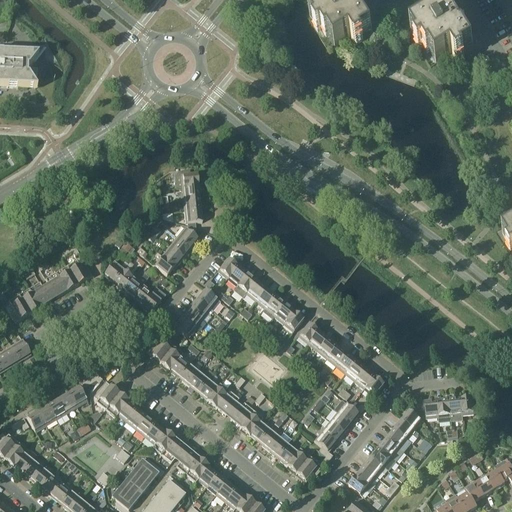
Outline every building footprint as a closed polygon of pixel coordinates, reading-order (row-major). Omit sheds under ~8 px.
[(335,49),(341,45),(349,40),(351,39),(354,45),(355,45),(364,40),(366,39),(372,34),(356,8),(354,9),(352,5),(354,4),(351,0),(326,0),(330,5),(319,11),(310,17),(314,23),(320,34),(321,35),(324,33),(325,33),(335,49)] [(410,33),(421,51),(425,49),(435,65),(450,55),(454,62),(472,50),(456,24),(455,25),(452,21),(454,20),(441,0),(440,0),(423,10),(430,21),(410,33)] [(28,77),(27,77),(28,69),(29,69),(45,48),(0,46),(0,88),(37,90),(28,77)] [(19,152),(15,155),(21,165),(25,163),(19,152)] [(181,190),(198,188),(197,176),(190,177),(189,172),(181,173),(182,178),(180,178),(181,190)] [(199,200),(198,188),(181,190),(182,202),(199,200)] [(200,213),(199,200),(182,202),(184,214),(200,213)] [(75,220),(70,213),(61,218),(66,226),(66,225),(75,220)] [(202,224),(200,213),(184,214),(185,226),(187,226),(187,229),(185,231),(192,236),(195,232),(194,225),(202,224)] [(172,214),(162,216),(163,221),(168,223),(172,224),(173,224),(172,214)] [(511,227),(501,234),(511,252),(511,251),(511,227)] [(152,235),(156,239),(161,233),(156,229),(152,235)] [(183,230),(176,239),(190,251),(198,241),(192,236),(185,231),(183,230)] [(152,235),(147,240),(152,244),(156,239),(152,235)] [(176,239),(168,248),(183,260),(190,251),(176,239)] [(128,253),(131,256),(134,251),(125,244),(117,254),(119,256),(121,253),(125,257),(128,253)] [(74,258),(78,255),(72,246),(60,254),(63,258),(71,253),(74,258)] [(183,260),(168,248),(161,258),(174,268),(175,270),(183,260)] [(145,253),(140,249),(137,253),(141,257),(145,253)] [(154,259),(158,262),(153,267),(166,277),(174,268),(161,258),(157,255),(154,259)] [(226,281),(237,268),(227,261),(217,274),(226,281)] [(48,288),(55,300),(92,277),(82,262),(78,264),(76,262),(45,281),(48,288)] [(44,263),(37,268),(39,273),(47,268),(44,263)] [(124,263),(121,268),(114,263),(102,277),(112,285),(127,265),(124,263)] [(127,265),(112,285),(121,292),(132,278),(128,274),(134,267),(130,264),(128,266),(127,265)] [(237,268),(226,281),(236,289),(246,276),(237,268)] [(33,276),(31,272),(23,277),(25,281),(33,276)] [(151,276),(155,280),(159,275),(155,272),(151,276)] [(138,282),(132,278),(121,292),(130,300),(142,285),(147,278),(144,275),(138,282)] [(246,276),(236,289),(232,293),(242,300),(245,296),(255,283),(246,276)] [(165,289),(168,284),(163,280),(160,285),(165,289)] [(264,291),(255,283),(245,296),(254,304),(264,291)] [(50,303),(43,291),(39,285),(8,304),(9,306),(5,309),(14,325),(50,303)] [(142,285),(130,300),(139,307),(151,293),(142,285)] [(0,290),(0,301),(0,303),(5,300),(2,296),(10,291),(7,286),(0,290)] [(151,293),(139,307),(150,316),(161,301),(162,302),(166,297),(156,289),(152,294),(151,293)] [(203,291),(196,300),(212,314),(220,304),(218,302),(203,291)] [(274,298),(264,291),(254,304),(264,311),(274,298)] [(224,303),(228,298),(224,295),(223,296),(220,300),(224,303)] [(228,298),(224,303),(228,307),(232,301),(228,298)] [(274,298),(264,311),(262,314),(271,321),(273,319),(284,306),(274,298)] [(212,314),(196,300),(188,310),(203,321),(207,315),(210,317),(212,314)] [(293,314),(284,306),(273,319),(282,327),(293,314)] [(203,321),(188,310),(181,319),(195,331),(203,321)] [(242,318),(247,313),(243,310),(238,315),(242,318)] [(230,312),(224,319),(229,322),(235,315),(230,312)] [(247,313),(242,318),(247,322),(251,316),(247,313)] [(302,321),(293,314),(282,327),(292,334),(302,321)] [(181,319),(173,328),(180,334),(187,340),(195,331),(181,319)] [(180,334),(173,328),(169,325),(162,333),(166,336),(169,332),(177,338),(180,334)] [(220,325),(215,331),(219,334),(224,328),(220,325)] [(262,334),(266,329),(262,325),(258,331),(262,334)] [(0,330),(2,334),(9,331),(6,326),(0,328),(0,330)] [(307,346),(317,333),(307,326),(297,338),(307,346)] [(266,329),(262,334),(266,337),(270,332),(266,329)] [(326,341),(317,333),(307,346),(316,354),(326,341)] [(210,334),(206,339),(212,344),(215,339),(210,334)] [(157,339),(145,354),(168,372),(182,355),(163,340),(161,343),(157,339)] [(212,344),(206,339),(202,344),(208,349),(212,344)] [(280,349),(284,344),(280,341),(276,346),(280,349)] [(326,341),(316,354),(325,361),(335,348),(326,341)] [(9,348),(18,364),(30,357),(20,342),(9,348)] [(187,350),(196,358),(199,354),(190,346),(187,350)] [(9,348),(0,353),(0,356),(8,370),(18,364),(9,348)] [(289,348),(285,353),(289,357),(294,351),(289,348)] [(345,356),(335,348),(325,361),(335,369),(345,356)] [(207,353),(204,357),(209,361),(212,357),(207,353)] [(182,356),(182,355),(168,372),(178,380),(189,365),(180,358),(182,356)] [(0,375),(8,370),(0,356),(0,375)] [(354,364),(345,356),(335,369),(344,376),(354,364)] [(305,369),(309,363),(305,360),(301,365),(305,369)] [(313,367),(309,363),(305,369),(309,372),(313,367)] [(354,364),(344,376),(353,384),(364,371),(354,364)] [(198,373),(189,365),(178,380),(187,387),(198,373)] [(364,371),(353,384),(363,392),(373,379),(364,371)] [(198,373),(187,387),(196,395),(208,380),(198,373)] [(323,384),(327,378),(323,375),(319,380),(323,384)] [(88,387),(89,386),(91,395),(99,386),(98,385),(101,381),(95,376),(85,383),(88,387)] [(332,382),(327,378),(323,384),(327,387),(332,382)] [(238,390),(244,383),(240,379),(234,387),(238,390)] [(383,387),(373,379),(363,392),(372,399),(383,387)] [(208,380),(196,395),(205,402),(217,388),(208,380)] [(114,419),(128,402),(105,384),(93,398),(97,402),(96,404),(114,419)] [(219,385),(217,388),(205,402),(224,418),(235,405),(238,401),(219,385)] [(77,387),(66,394),(76,410),(87,403),(77,387)] [(341,399),(346,393),(342,390),(337,395),(341,399)] [(350,397),(346,393),(341,399),(346,402),(350,397)] [(66,394),(56,400),(66,416),(76,410),(66,394)] [(260,396),(254,403),(258,406),(264,399),(260,396)] [(329,401),(324,397),(320,401),(326,406),(329,401)] [(249,398),(245,402),(251,407),(254,403),(249,398)] [(56,400),(46,406),(56,422),(66,416),(56,400)] [(472,400),(459,401),(461,417),(474,416),(473,414),(478,413),(478,406),(472,406),(472,400)] [(459,401),(447,402),(450,424),(462,422),(461,417),(459,401)] [(137,410),(128,402),(114,419),(117,417),(126,424),(137,410)] [(358,417),(344,405),(341,402),(334,412),(337,414),(336,415),(351,426),(358,417)] [(447,402),(435,404),(437,420),(438,425),(450,424),(447,402)] [(437,420),(435,404),(424,405),(424,412),(418,412),(414,417),(420,422),(422,420),(425,420),(425,421),(437,420)] [(237,406),(235,405),(224,418),(226,419),(230,422),(240,409),(237,406)] [(243,405),(240,409),(230,422),(248,437),(262,420),(243,405)] [(360,405),(355,410),(360,414),(364,409),(360,405)] [(46,406),(36,412),(45,428),(56,422),(46,406)] [(137,410),(126,424),(135,432),(146,418),(137,410)] [(407,411),(399,421),(414,433),(422,423),(420,422),(414,417),(407,411)] [(45,428),(36,412),(25,419),(35,435),(45,428)] [(98,414),(93,416),(94,425),(101,416),(98,414)] [(275,425),(279,429),(288,418),(284,415),(275,425)] [(336,415),(329,424),(343,435),(351,426),(336,415)] [(308,416),(305,420),(310,425),(314,421),(308,416)] [(156,425),(146,418),(135,432),(144,439),(156,425)] [(22,420),(10,427),(13,432),(21,427),(24,432),(28,430),(22,420)] [(262,420),(248,437),(258,445),(269,430),(260,423),(262,421),(262,420)] [(310,425),(305,420),(301,425),(307,429),(310,425)] [(414,433),(399,421),(392,430),(407,442),(411,436),(415,439),(418,436),(414,433)] [(294,430),(297,426),(293,422),(289,427),(294,430)] [(343,435),(329,424),(324,430),(322,428),(319,432),(321,434),(335,445),(343,435)] [(156,425),(144,439),(153,447),(151,449),(153,447),(165,433),(156,425)] [(90,432),(89,429),(87,426),(77,432),(80,438),(81,438),(90,432)] [(269,430),(258,445),(267,452),(279,438),(269,430)] [(392,430),(384,440),(399,452),(407,442),(392,430)] [(335,445),(321,434),(319,432),(316,435),(319,437),(314,443),(321,449),(328,454),(335,445)] [(80,438),(76,433),(70,436),(74,442),(80,438)] [(153,447),(151,449),(170,465),(173,461),(184,448),(165,433),(153,447)] [(24,455),(26,452),(7,437),(5,439),(1,436),(0,437),(0,458),(13,469),(24,455)] [(279,438),(267,452),(276,460),(288,446),(279,438)] [(121,447),(125,443),(120,439),(116,443),(121,447)] [(384,440),(377,449),(391,461),(399,452),(384,440)] [(128,453),(131,449),(126,445),(122,449),(128,453)] [(297,453),(288,446),(276,460),(286,468),(299,451),(299,450),(297,453)] [(184,448),(173,461),(176,463),(178,466),(189,452),(186,450),(184,448)] [(328,454),(321,449),(318,453),(325,459),(322,463),(325,466),(332,458),(328,454)] [(391,461),(377,449),(369,458),(388,473),(395,464),(391,461)] [(299,451),(286,468),(309,486),(321,472),(316,468),(318,466),(299,451)] [(26,452),(24,455),(13,469),(22,477),(34,462),(24,455),(26,452)] [(121,452),(115,459),(123,465),(129,458),(121,452)] [(178,466),(175,469),(194,484),(196,482),(208,468),(189,452),(178,466)] [(60,464),(64,459),(57,454),(53,459),(60,464)] [(474,459),(477,465),(482,462),(479,456),(474,459)] [(388,473),(369,458),(362,468),(376,479),(381,474),(384,476),(386,473),(388,474),(388,473)] [(477,465),(474,459),(468,462),(472,468),(477,465)] [(511,466),(508,460),(503,463),(494,469),(495,471),(497,473),(496,473),(503,484),(507,481),(511,477),(511,466)] [(114,502),(111,506),(118,511),(127,511),(157,476),(160,478),(163,474),(147,461),(144,464),(141,462),(110,500),(114,502)] [(418,466),(411,461),(408,464),(409,466),(406,470),(405,471),(406,472),(410,475),(418,466)] [(43,470),(34,462),(22,477),(31,484),(43,470)] [(467,471),(464,465),(459,468),(462,474),(467,471)] [(196,482),(194,484),(196,482),(205,490),(217,475),(208,468),(196,482)] [(376,479),(362,468),(354,477),(372,491),(375,488),(372,485),(376,479)] [(43,470),(31,484),(40,492),(52,477),(43,470)] [(497,473),(495,471),(485,477),(494,492),(504,486),(503,484),(496,473),(497,473)] [(406,472),(402,477),(406,480),(410,475),(406,472)] [(102,474),(96,481),(104,488),(110,481),(102,474)] [(226,483),(217,475),(205,490),(215,497),(226,483)] [(52,477),(40,492),(50,499),(61,485),(52,477)] [(372,491),(354,477),(355,479),(348,488),(361,498),(366,493),(369,495),(372,491)] [(485,477),(474,484),(483,499),(494,492),(485,477)] [(172,511),(184,497),(181,495),(184,491),(168,478),(165,482),(167,483),(144,511),(172,511)] [(441,486),(445,492),(450,489),(446,482),(441,486)] [(236,491),(226,483),(215,497),(224,505),(236,491)] [(389,490),(394,494),(399,488),(394,484),(389,490)] [(483,499),(474,484),(464,490),(467,495),(473,505),(474,504),(483,499)] [(71,492),(61,485),(50,499),(59,507),(71,492)] [(394,494),(389,490),(385,496),(390,500),(394,494)] [(233,511),(245,498),(236,491),(224,505),(232,511),(233,511)] [(71,492),(59,507),(65,511),(69,511),(80,500),(71,492)] [(467,495),(457,501),(455,498),(454,498),(463,511),(473,511),(477,510),(474,504),(473,505),(467,495)] [(261,511),(245,498),(233,511),(261,511)] [(463,511),(454,498),(444,504),(449,511),(463,511)] [(85,511),(89,507),(80,500),(69,511),(85,511)] [(357,503),(349,511),(373,511),(374,511),(359,500),(359,501),(357,503)] [(199,510),(202,505),(197,501),(193,506),(199,510)] [(376,503),(373,508),(378,511),(381,507),(376,503)]
